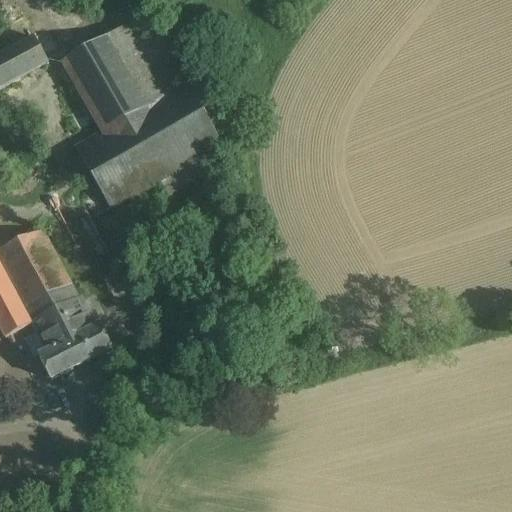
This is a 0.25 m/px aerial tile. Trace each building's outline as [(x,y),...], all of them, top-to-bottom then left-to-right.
[(108,31),(148,103),(188,80),(148,8),(108,31)] [(148,103),(108,31),(62,56),(102,129),(148,103)] [(0,85),(49,59),(35,32),(0,51),(0,85)] [(218,131),(188,80),(148,103),(102,129),(75,144),(108,202),(159,174),(194,154),(233,132),(229,124),(218,131)] [(202,169),(194,154),(159,174),(168,189),(202,169)] [(91,326),(44,225),(0,245),(0,257),(43,348),(91,326)] [(28,323),(0,268),(0,328),(4,335),(28,323)] [(43,348),(36,352),(49,378),(103,352),(113,348),(101,321),(43,348)]
